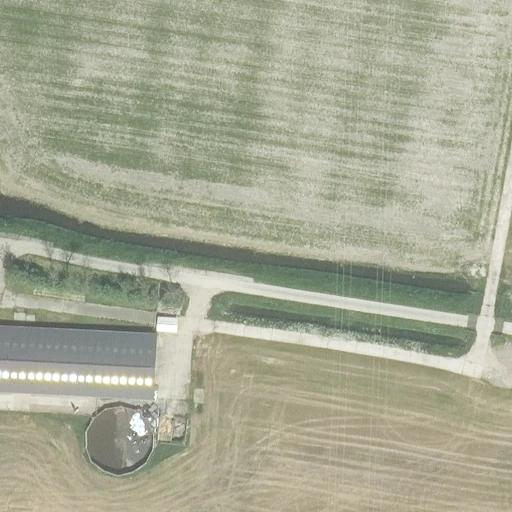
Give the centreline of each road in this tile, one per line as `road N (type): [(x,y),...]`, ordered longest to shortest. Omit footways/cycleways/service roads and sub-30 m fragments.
road 1 (track): [(0,299),(474,368),(511,169)]
road 2 (unclassified): [(511,330),(6,245)]
